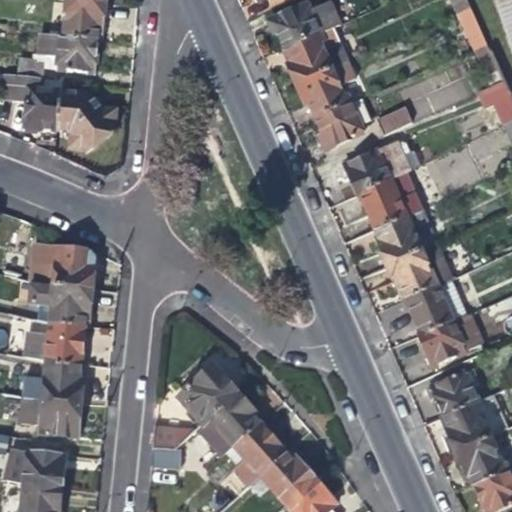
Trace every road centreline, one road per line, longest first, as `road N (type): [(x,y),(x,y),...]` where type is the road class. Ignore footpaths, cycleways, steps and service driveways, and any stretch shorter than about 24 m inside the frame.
road 1 (residential): [(339,345),(191,1)]
road 2 (residential): [(113,511),(137,239)]
road 3 (residential): [(137,239),(162,44),(191,1)]
road 4 (residential): [(137,239),(272,333),(299,344),(339,345)]
road 5 (residential): [(413,511),(339,345)]
road 6 (residential): [(0,171),(137,239)]
